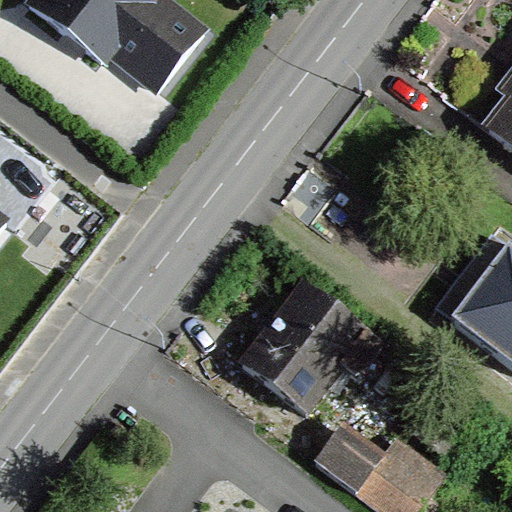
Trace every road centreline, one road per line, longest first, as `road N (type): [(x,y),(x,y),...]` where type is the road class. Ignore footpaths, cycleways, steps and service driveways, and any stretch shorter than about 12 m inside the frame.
road 1 (secondary): [(0,467),(359,0)]
road 2 (unknown): [(511,419),(291,259),(178,231)]
